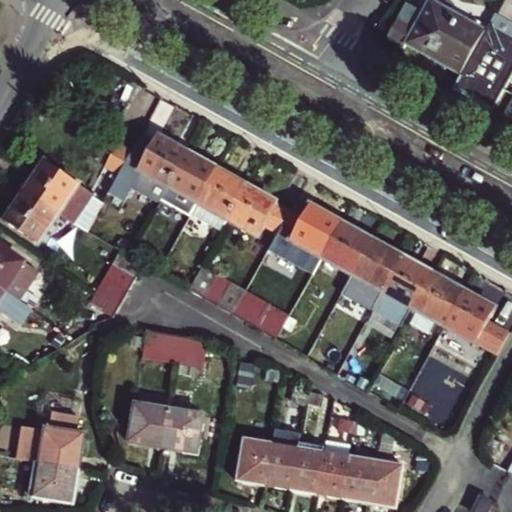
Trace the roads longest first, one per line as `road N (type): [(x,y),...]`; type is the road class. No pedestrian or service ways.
road 1 (secondary): [(298,108),(511,227)]
road 2 (secondary): [(99,0),(298,108)]
road 3 (secondary): [(511,189),(314,78)]
road 4 (secondary): [(314,78),(172,0)]
